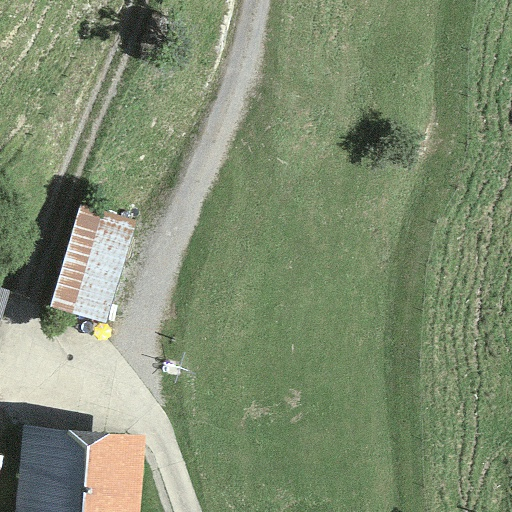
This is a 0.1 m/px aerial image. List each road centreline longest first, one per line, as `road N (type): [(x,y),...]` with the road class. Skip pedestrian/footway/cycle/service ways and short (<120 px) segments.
road 1 (track): [(140,396),(62,357),(32,325),(29,288),(138,0)]
road 2 (track): [(140,396),(164,269),(245,0)]
road 3 (track): [(192,511),(162,422),(140,396)]
